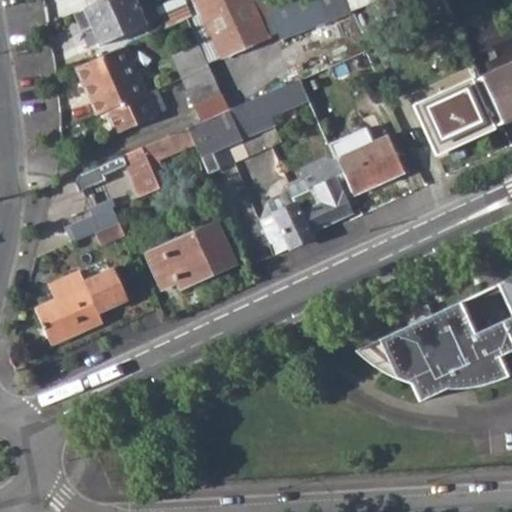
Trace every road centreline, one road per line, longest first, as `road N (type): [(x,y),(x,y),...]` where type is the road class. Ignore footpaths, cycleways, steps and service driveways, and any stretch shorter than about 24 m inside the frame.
road 1 (residential): [(29,431),(70,404),(511,198)]
road 2 (residential): [(0,88),(9,167),(0,252)]
